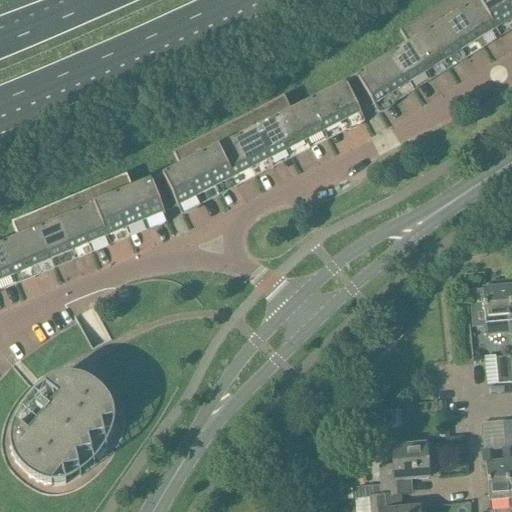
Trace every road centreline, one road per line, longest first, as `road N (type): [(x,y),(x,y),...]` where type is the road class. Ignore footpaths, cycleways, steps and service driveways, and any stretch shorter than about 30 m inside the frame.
road 1 (residential): [(233,223),(511,66)]
road 2 (motorway): [(0,107),(233,0)]
road 3 (secondary): [(431,216),(352,253),(291,306)]
road 4 (residential): [(0,325),(151,260)]
road 5 (secondary): [(314,325),(431,216)]
road 6 (residential): [(473,499),(467,399),(511,395)]
road 7 (secondary): [(212,414),(314,325)]
road 8 (secondary): [(291,306),(244,356),(212,414)]
